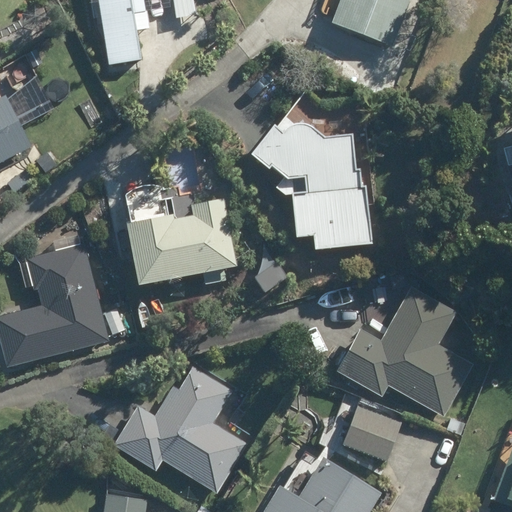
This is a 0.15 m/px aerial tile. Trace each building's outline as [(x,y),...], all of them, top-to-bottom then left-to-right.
[(96,0),(108,65),(139,60),(132,13),(144,11),(142,0),(96,0)] [(191,0),(172,0),(175,18),(194,15),(191,0)] [(339,0),(331,22),(391,45),(408,0),(339,0)] [(70,52),(57,59),(64,72),(76,66),(70,52)] [(4,96),(0,98),(0,162),(30,147),(4,96)] [(305,192),(290,194),(295,237),(311,235),(312,250),(371,244),(364,185),(361,186),(359,171),(354,170),(351,134),(322,137),(315,132),(307,126),(303,124),(298,124),(293,124),(288,126),(284,129),(281,133),(275,128),(271,125),(248,154),(266,168),(269,165),(285,178),(303,176),(305,192)] [(122,229),(133,289),(200,276),(201,288),(224,284),(222,272),(230,271),(218,204),(188,210),(190,219),(169,223),(166,224),(164,220),(122,229)] [(42,306),(0,315),(0,344),(6,367),(108,341),(85,246),(25,260),(33,289),(38,288),(42,306)] [(271,263),(255,273),(260,280),(267,291),(282,281),(275,270),(271,263)] [(472,365),(437,345),(455,313),(411,288),(380,343),(359,330),(335,371),(380,397),(387,386),(443,417),(472,365)] [(116,309),(104,313),(111,334),(123,331),(116,309)] [(245,445),(211,425),(231,392),(189,367),(158,419),(137,406),(113,446),(154,471),(160,460),(216,494),(245,445)] [(342,445),(386,462),(401,424),(357,407),(342,445)] [(445,430),(460,436),(464,425),(450,418),(445,430)] [(511,449),(494,500),(511,506),(511,449)] [(278,486),(261,511),(368,511),(380,494),(321,458),(297,498),(278,486)] [(106,495),(103,511),(143,511),(145,501),(106,495)]
